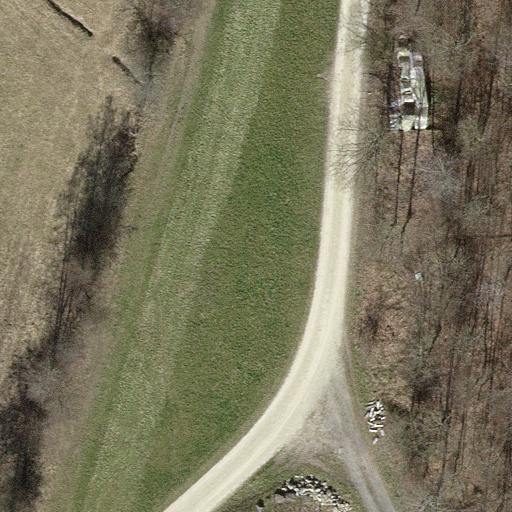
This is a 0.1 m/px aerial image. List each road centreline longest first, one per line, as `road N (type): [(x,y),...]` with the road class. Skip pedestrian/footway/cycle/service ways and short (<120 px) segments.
road 1 (track): [(184,511),(298,406),(322,371),(346,214),(359,0)]
road 2 (track): [(298,406),(355,458),(382,511)]
